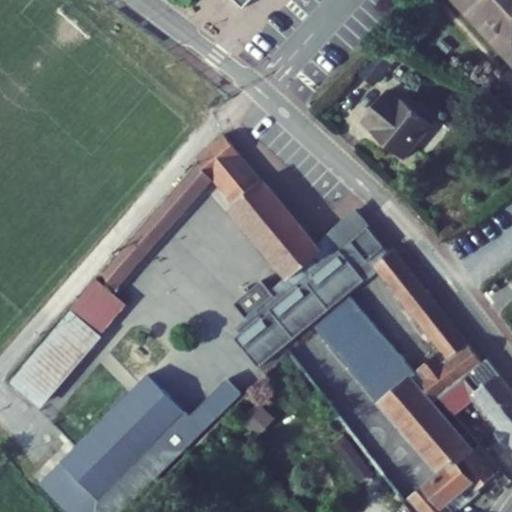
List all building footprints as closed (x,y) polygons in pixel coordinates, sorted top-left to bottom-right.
[(231,0),(243,11),(253,0),(231,0)] [(511,0),(440,0),(487,57),(497,49),(511,66),(511,90),(509,93),(511,95),(511,0)] [(402,39),(373,65),(384,77),(380,80),(407,109),(443,75),(417,48),(413,51),(402,39)] [(220,107),(192,131),(195,134),(149,186),(163,198),(179,195),(215,156),(233,178),(232,179),(289,244),(292,248),(321,223),(316,217),(220,107)] [(350,210),(367,196),(352,179),(316,217),(321,223),(292,248),(289,244),(271,260),(276,266),(248,289),(247,288),(237,299),(242,304),(262,287),(264,290),(272,283),(270,280),(298,256),(301,258),(313,247),(311,244),(339,219),(365,249),(373,242),(371,238),(389,220),(384,216),(367,231),(350,210)] [(149,186),(100,241),(117,263),(179,195),(163,198),(149,186)] [(384,216),(367,196),(350,210),(367,231),(384,216)] [(261,340),(365,249),(339,219),(311,244),(313,247),(301,258),(298,256),(270,280),(272,283),(264,290),(262,287),(242,304),(235,310),(261,340)] [(373,242),(391,269),(409,253),(389,220),(371,238),(373,242)] [(92,250),(67,279),(77,287),(13,356),(41,380),(130,279),(92,250)] [(248,289),(276,266),(271,260),(263,250),(235,275),(247,288),(248,289)] [(408,297),(427,282),(409,253),(391,269),(408,297)] [(403,352),(336,275),(300,310),(429,454),(459,428),(422,382),(427,378),(432,374),(411,345),(403,352)] [(408,297),(425,324),(444,309),(427,282),(408,297)] [(432,374),(472,342),(463,341),(444,309),(425,324),(435,340),(431,343),(423,334),(411,345),(432,374)] [(153,341),(43,447),(95,500),(198,396),(185,382),(189,378),(153,341)] [(500,417),(511,432),(511,391),(472,342),(432,374),(427,378),(438,390),(454,376),(468,392),(474,387),(488,405),(482,410),(493,423),(500,417)] [(311,422),(340,459),(352,448),(323,412),(311,422)] [(459,460),(467,469),(481,456),(459,428),(429,454),(400,479),(423,508),(441,493),(433,483),(459,460)] [(470,473),(467,469),(459,460),(433,483),(441,493),(443,495),(470,473)] [(416,511),(397,492),(379,509),(382,511),(416,511)]
